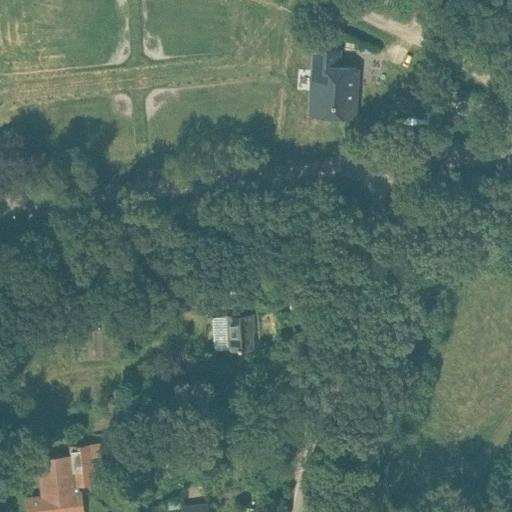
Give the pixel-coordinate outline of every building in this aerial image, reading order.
[(323,41),(342,45),(345,33),(326,28),(323,41)] [(310,113),(353,116),(355,96),(356,68),(337,67),(338,50),(314,48),(311,93),(310,113)] [(229,295),(230,304),(241,303),(240,294),(229,295)] [(241,348),(252,347),(250,314),(228,315),(230,349),(238,348),(238,349),(241,349),(241,348)] [(150,458),(149,458),(149,464),(183,461),(178,428),(151,431),(150,458)] [(70,446),(71,454),(36,458),(41,496),(28,498),(29,511),(82,511),(80,491),(70,492),(70,482),(74,482),(75,484),(94,483),(89,443),(70,446)] [(168,498),(168,503),(144,506),(144,511),(207,511),(207,504),(181,507),(180,497),(168,498)]
